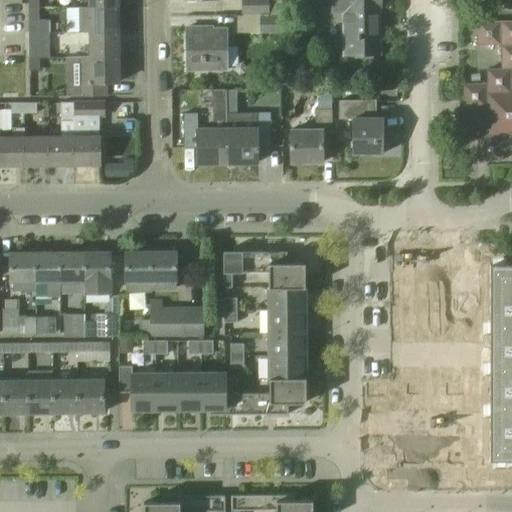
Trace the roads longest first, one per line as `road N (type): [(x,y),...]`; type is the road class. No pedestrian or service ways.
road 1 (residential): [(352,450),(99,452)]
road 2 (residential): [(352,450),(348,221)]
road 3 (residential): [(422,219),(420,0)]
road 4 (residential): [(156,0),(160,204)]
road 5 (residential): [(348,221),(314,203),(160,204)]
road 6 (residential): [(160,204),(0,205)]
road 7 (residential): [(511,504),(353,504)]
